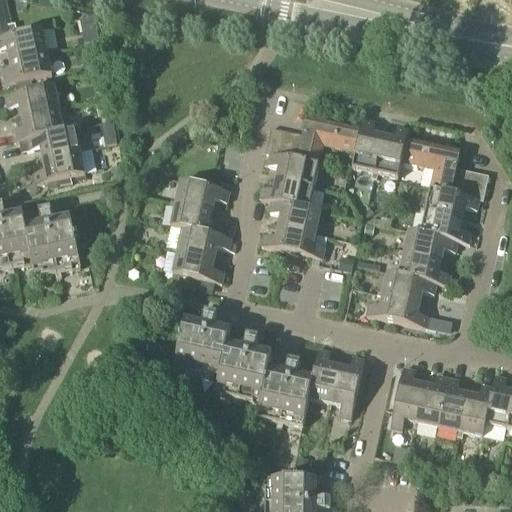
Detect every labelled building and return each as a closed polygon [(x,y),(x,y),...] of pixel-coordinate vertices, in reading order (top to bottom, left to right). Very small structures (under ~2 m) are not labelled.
[(0,3),(0,31),(11,29),(5,2),(0,3)] [(0,55),(6,54),(9,65),(51,56),(51,54),(45,55),(41,34),(10,41),(0,43),(0,55)] [(96,38),(82,41),(83,49),(97,46),(96,38)] [(99,49),(83,51),(84,63),(102,61),(99,49)] [(51,56),(9,65),(11,76),(0,78),(0,80),(2,90),(51,80),(46,60),(52,59),(51,56)] [(18,111),(21,123),(63,114),(63,111),(57,112),(53,92),(5,102),(7,114),(18,111)] [(12,136),(14,148),(26,145),(63,137),(62,136),(58,117),(64,116),(63,114),(21,123),(23,134),(12,136)] [(375,119),(363,117),(359,136),(360,136),(355,158),(354,157),(351,174),(371,178),(370,183),(373,184),(382,142),(371,139),(375,119)] [(359,136),(305,124),(303,134),(302,140),(296,166),(317,171),(322,150),(354,157),(355,158),(360,136),(359,136)] [(382,142),(373,184),(375,184),(376,179),(397,183),(400,167),(404,146),(405,146),(407,135),(396,132),(393,144),(382,142)] [(270,133),(267,147),(278,149),(281,136),(270,133)] [(63,137),(26,145),(28,156),(40,153),(42,165),(84,156),(84,153),(78,154),(74,134),(62,136),(63,137)] [(281,136),(278,149),(276,161),(286,163),(292,138),(281,136)] [(286,163),(296,166),(302,140),(292,138),(286,163)] [(459,158),(405,146),(404,146),(400,167),(433,174),(429,194),(443,198),(450,199),(456,173),(457,169),(459,158)] [(33,178),(35,190),(56,186),(70,183),(84,180),(79,159),(85,158),(84,156),(42,165),(44,176),(33,178)] [(276,161),(269,160),(266,171),(278,173),(275,184),(318,194),(318,191),(313,190),(317,171),(296,166),(286,163),(276,161)] [(121,172),(110,171),(109,186),(118,186),(120,186),(121,172)] [(456,173),(450,199),(460,201),(466,176),(456,173)] [(460,201),(470,203),(476,178),(466,176),(460,201)] [(487,181),(476,178),(470,203),(478,205),(477,206),(482,207),(487,181)] [(70,183),(56,186),(57,192),(72,189),(70,183)] [(271,207),(308,215),(308,214),(312,195),(317,196),(318,194),(275,184),(273,196),(261,193),(259,205),(271,207)] [(170,206),(169,208),(211,217),(214,206),(225,208),(228,197),(179,186),(175,207),(170,206)] [(419,216),(461,225),(464,214),(475,216),(477,206),(478,205),(470,203),(460,201),(450,199),(443,198),(429,194),(425,214),(419,213),(419,216)] [(271,207),(268,218),(280,220),(277,231),(314,239),(314,240),(320,241),(320,238),(315,237),(319,217),(308,214),(308,215),(271,207)] [(211,217),(169,208),(169,210),(174,212),(169,232),(181,235),(181,234),(218,242),(218,241),(220,231),(209,228),(211,217)] [(0,275),(7,274),(8,279),(13,278),(12,273),(31,269),(24,233),(22,219),(5,223),(2,209),(0,209),(0,275)] [(40,229),(24,233),(31,269),(34,282),(54,278),(55,283),(60,282),(59,277),(80,273),(69,224),(52,227),(49,213),(38,216),(40,229)] [(461,225),(419,216),(418,218),(424,219),(420,238),(419,239),(456,247),(456,248),(468,250),(470,239),(459,236),(461,225)] [(380,222),(378,230),(389,232),(391,224),(380,222)] [(363,238),(371,240),(374,230),(365,228),(363,238)] [(314,239),(277,231),(275,243),(263,240),(261,252),(321,265),(323,253),(312,251),(314,240),(314,239)] [(172,253),(171,255),(213,264),(216,253),(227,256),(230,244),(218,241),(218,242),(181,234),(181,235),(177,254),(172,253)] [(398,255),(397,258),(440,267),(442,256),(454,258),(456,248),(456,247),(419,239),(420,238),(408,236),(403,256),(398,255)] [(213,264),(171,255),(170,258),(176,259),(171,279),(220,290),(222,278),(211,275),(213,264)] [(440,267),(397,258),(397,260),(402,261),(398,281),(435,289),(447,292),(449,280),(437,278),(440,267)] [(344,276),(351,277),(353,266),(341,263),(338,275),(344,276)] [(377,276),(378,271),(357,266),(356,272),(377,276)] [(376,300),(381,301),(418,309),(421,298),(432,300),(435,289),(398,281),(386,278),(382,298),(377,297),(376,300)] [(295,303),(295,319),(332,320),(332,300),(339,300),(339,283),(309,282),(308,303),(295,303)] [(3,290),(5,298),(6,301),(12,299),(12,297),(10,289),(3,290)] [(381,301),(379,312),(368,309),(365,321),(425,334),(427,323),(416,320),(418,309),(381,301)] [(198,382),(217,386),(226,350),(229,337),(212,333),(215,319),(204,317),(201,330),(184,327),(173,376),(193,381),(192,386),(197,387),(198,382)] [(242,354),(226,350),(217,386),(214,400),(235,404),(233,409),(238,410),(240,405),(259,409),(268,373),(271,360),(254,356),(257,342),(245,340),(242,354)] [(307,404),(308,404),(327,409),(326,414),(329,414),(330,409),(329,409),(338,372),(326,370),(329,358),(317,356),(311,383),(312,383),(307,404)] [(284,377),(268,373),(259,409),(256,423),(276,427),(275,432),(280,433),(281,428),(302,433),(308,404),(307,404),(312,383),(311,383),(295,379),(298,366),(287,363),(284,377)] [(338,372),(329,409),(330,409),(340,412),(338,423),(350,425),(363,365),(351,363),(349,374),(338,372)] [(413,433),(422,391),(411,388),(414,377),(402,374),(389,434),(401,436),(403,425),(414,427),(413,433)] [(422,391),(413,433),(416,433),(417,428),(437,432),(447,384),(436,381),(434,393),(422,391)] [(484,430),(485,430),(504,435),(503,440),(505,440),(511,407),(511,397),(503,396),(505,384),(494,381),(491,393),(492,393),(484,430)] [(447,384),(437,432),(457,437),(456,442),(458,442),(467,400),(456,398),(458,386),(447,384)] [(467,400),(458,442),(461,443),(462,438),(482,442),(485,430),(484,430),(492,393),(491,393),(481,391),(478,402),(467,400)] [(297,463),(295,471),(306,474),(308,466),(297,463)] [(263,511),(328,511),(329,504),(315,504),(315,486),(264,486),(264,507),(259,507),(258,509),(258,511),(264,511),(263,511)]
